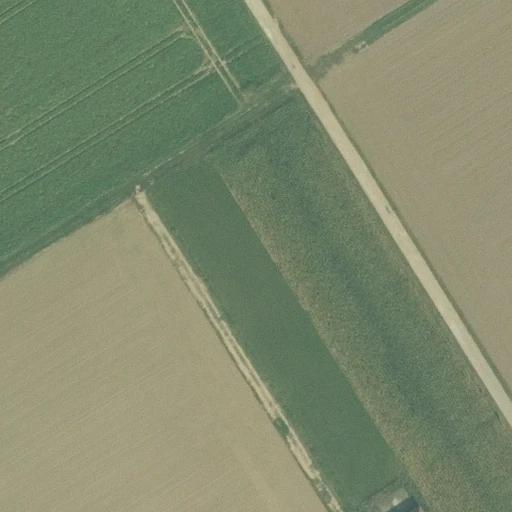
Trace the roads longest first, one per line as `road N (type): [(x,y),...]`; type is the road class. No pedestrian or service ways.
road 1 (track): [(431,0),(0,267)]
road 2 (unclassified): [(511,413),(249,0)]
road 3 (track): [(130,187),(336,511)]
